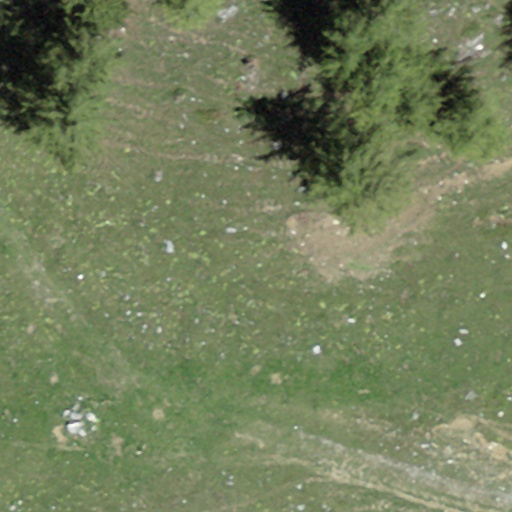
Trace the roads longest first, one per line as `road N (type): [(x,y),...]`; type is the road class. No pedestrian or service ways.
road 1 (track): [(318,454),(148,391),(65,319),(0,228)]
road 2 (track): [(318,454),(511,508)]
